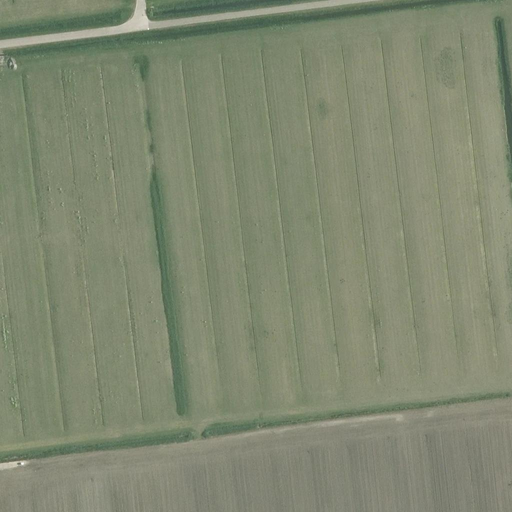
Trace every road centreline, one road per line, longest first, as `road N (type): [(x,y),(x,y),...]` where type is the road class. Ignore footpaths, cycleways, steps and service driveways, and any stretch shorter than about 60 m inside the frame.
road 1 (unclassified): [(138,27),(363,0)]
road 2 (unclassified): [(0,45),(138,27)]
